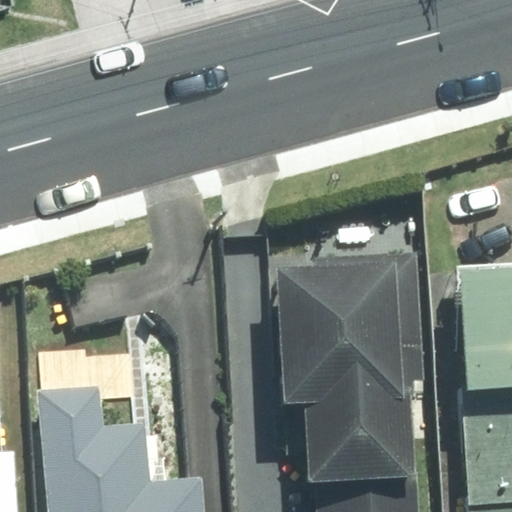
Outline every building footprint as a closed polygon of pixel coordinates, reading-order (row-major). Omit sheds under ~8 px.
[(432,380),(418,252),(281,267),(298,415),(310,413),(320,511),(432,511),(418,382),(432,380)] [(511,260),(472,262),(476,386),(511,384),(511,260)] [(216,511),(214,478),(162,481),(158,424),(110,427),(108,395),(49,398),(55,511),(216,511)] [(511,511),(511,440),(470,442),(473,511),(511,511)] [(0,511),(31,511),(29,449),(0,449),(0,511)]
